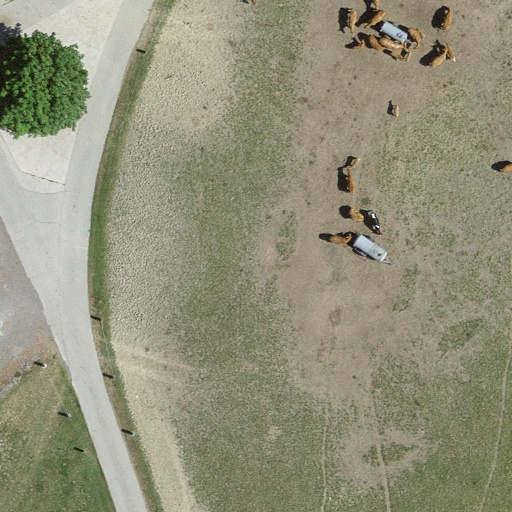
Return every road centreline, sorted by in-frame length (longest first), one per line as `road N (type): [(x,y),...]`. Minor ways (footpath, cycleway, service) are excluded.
road 1 (residential): [(0,179),(58,292),(128,511)]
road 2 (track): [(145,0),(120,53),(58,292)]
